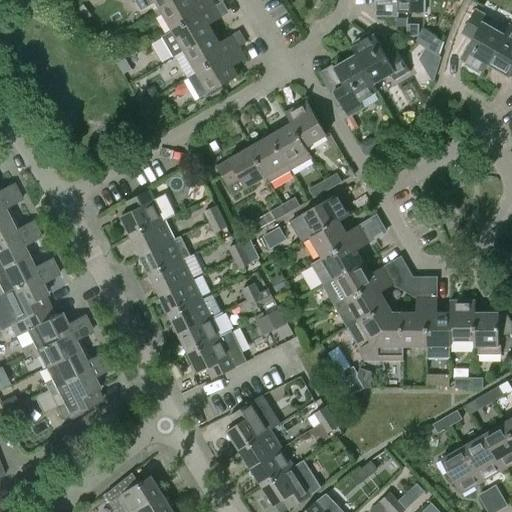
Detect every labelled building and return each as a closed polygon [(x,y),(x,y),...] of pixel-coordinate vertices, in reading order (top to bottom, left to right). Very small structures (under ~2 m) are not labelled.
[(133,0),(140,12),(155,3),(159,10),(176,0),(133,0)] [(176,0),(159,10),(159,11),(155,13),(157,17),(162,15),(171,31),(214,6),(210,0),(199,0),(201,2),(196,4),(193,0),(176,0)] [(374,0),(395,0),(395,12),(425,13),(425,0),(374,0)] [(73,1),(67,6),(66,7),(69,11),(77,5),(73,1)] [(171,31),(171,32),(162,37),(174,58),(179,55),(214,34),(207,22),(211,19),(213,22),(221,18),(219,14),(226,10),(222,2),(214,6),(171,31)] [(461,59),(466,62),(464,65),(479,74),(481,71),(484,72),(488,65),(504,35),(487,26),(491,19),(475,10),(461,35),(472,41),(461,59)] [(511,20),(508,28),(504,35),(488,65),(510,78),(511,73),(511,20)] [(419,25),(407,25),(407,37),(419,37),(419,25)] [(181,58),(186,56),(195,73),(238,47),(246,43),(241,35),(234,39),(232,36),(223,41),(225,43),(221,46),(214,34),(179,55),(181,58)] [(351,48),(356,56),(373,84),(390,75),(394,82),(410,73),(395,47),(384,53),(374,35),(351,48)] [(195,73),(188,78),(200,98),(238,76),(231,63),(235,61),(237,64),(245,59),(238,47),(195,73)] [(378,92),(373,84),(356,56),(334,68),(344,87),(334,92),(348,118),(364,109),(360,102),(378,92)] [(305,148),(326,136),(307,102),(285,114),(291,125),(291,124),(305,148)] [(305,148),(291,124),(291,125),(270,136),(290,171),(311,159),(305,148)] [(270,136),(249,148),(267,177),(266,178),(269,183),(290,171),(270,136)] [(267,177),(249,148),(228,161),(216,168),(227,187),(239,180),(245,190),(266,178),(267,177)] [(325,180),(330,189),(342,182),(337,173),(325,180)] [(330,189),(325,180),(309,189),(314,198),(330,189)] [(0,200),(16,193),(12,185),(0,190),(0,200)] [(163,222),(163,221),(175,215),(165,195),(153,201),(148,191),(125,203),(130,213),(120,217),(130,238),(163,222)] [(0,224),(7,221),(2,210),(20,201),(16,193),(0,200),(0,224)] [(339,222),(349,216),(337,195),(303,215),(315,236),(339,222)] [(283,204),(288,213),(300,206),(295,198),(283,204)] [(288,213),(283,204),(271,211),(276,220),(288,213)] [(210,223),(221,217),(216,206),(205,212),(210,223)] [(221,217),(210,223),(216,233),(227,228),(221,217)] [(0,247),(35,231),(31,222),(12,231),(7,221),(0,224),(0,247)] [(172,240),(163,222),(130,238),(139,257),(172,241),(172,240)] [(310,239),(321,258),(365,234),(360,226),(346,234),(339,222),(315,236),(310,239)] [(280,228),(271,233),(278,245),(287,239),(280,228)] [(39,239),(35,231),(0,247),(0,271),(26,258),(21,248),(39,239)] [(317,273),(324,286),(363,263),(356,251),(370,243),(365,234),(321,258),(312,264),(317,273)] [(139,257),(149,277),(182,260),(190,256),(181,236),(172,240),(172,241),(139,257)] [(235,259),(246,253),(241,242),(229,248),(235,259)] [(246,253),(235,259),(240,270),(252,264),(246,253)] [(0,294),(53,267),(49,259),(31,268),(26,258),(0,271),(0,294)] [(149,277),(158,296),(192,280),(182,260),(149,277)] [(323,286),(335,306),(389,276),(384,267),(370,275),(363,263),(324,286),(323,286)] [(3,315),(9,326),(48,307),(43,297),(45,296),(39,285),(57,276),(53,267),(0,294),(0,302),(4,300),(10,312),(3,315)] [(347,328),(387,305),(380,292),(394,284),(389,276),(335,306),(347,328)] [(158,296),(168,316),(201,299),(192,280),(158,296)] [(258,295),(253,285),(242,290),(247,301),(258,295)] [(252,311),(263,306),(274,301),(268,290),(258,295),(247,301),(252,311)] [(417,314),(402,314),(402,347),(403,347),(427,347),(427,298),(417,298),(417,314)] [(437,298),(427,298),(427,347),(427,359),(450,359),(450,351),(451,351),(451,341),(450,341),(451,314),(450,314),(437,314),(437,298)] [(168,316),(177,335),(211,318),(201,299),(168,316)] [(450,341),(451,341),(475,341),(475,313),(475,301),(450,301),(450,314),(451,314),(450,341)] [(365,361),(366,361),(392,314),(387,305),(347,328),(359,348),(358,349),(365,361)] [(53,317),(48,307),(9,326),(23,355),(28,353),(86,325),(82,316),(64,325),(59,314),(53,317)] [(267,316),(274,330),(285,325),(278,311),(267,316)] [(177,335),(187,354),(232,332),(223,312),(211,318),(177,335)] [(499,347),(499,334),(511,333),(511,322),(506,313),(475,313),(475,341),(475,347),(478,347),(478,356),(502,356),(502,347),(499,347)] [(392,314),(366,361),(403,361),(403,347),(402,347),(402,314),(392,314)] [(37,356),(43,369),(78,352),(73,341),(90,333),(86,325),(28,353),(31,359),(37,356)] [(232,332),(187,354),(197,375),(207,370),(211,379),(247,362),(232,332)] [(43,384),(46,391),(105,361),(101,354),(83,363),(78,352),(43,369),(49,382),(43,384)] [(105,361),(46,391),(49,397),(56,394),(62,406),(55,410),(60,421),(99,401),(94,391),(97,390),(91,379),(109,370),(105,361)] [(360,369),(357,376),(363,388),(372,388),(373,373),(360,369)] [(469,388),(469,378),(455,378),(455,388),(469,388)] [(469,378),(469,388),(483,388),(483,378),(469,378)] [(486,394),(491,403),(504,395),(499,386),(486,394)] [(491,403),(486,394),(474,400),(480,409),(491,403)] [(261,396),(251,403),(229,417),(235,426),(226,432),(238,451),(269,431),(279,425),(261,396)] [(0,403),(0,405),(3,411),(18,404),(14,397),(0,403)] [(314,415),(321,424),(331,417),(324,407),(314,415)] [(444,418),(449,427),(462,419),(457,410),(444,418)] [(338,427),(331,417),(321,424),(328,434),(338,427)] [(449,427),(444,418),(433,424),(438,433),(449,427)] [(511,437),(504,424),(483,437),(503,470),(511,464),(511,437)] [(281,449),(269,431),(238,451),(250,469),(281,449)] [(483,437),(462,449),(482,482),(503,470),(483,437)] [(293,467),(281,449),(250,469),(262,487),(293,467)] [(461,495),(482,482),(462,449),(441,461),(461,495)] [(303,460),(293,467),(262,487),(274,507),(283,501),(289,510),(311,495),(321,487),(303,460)] [(103,495),(113,511),(136,511),(162,496),(150,477),(137,484),(131,474),(103,495)] [(491,511),(494,511),(509,504),(498,485),(481,495),(491,511)] [(343,511),(326,493),(316,501),(304,511),(343,511)] [(388,510),(397,502),(389,493),(380,502),(388,510)] [(171,511),(162,496),(136,511),(171,511)] [(397,502),(388,510),(389,511),(404,511),(405,511),(397,502)] [(438,511),(430,503),(421,511),(438,511)]
